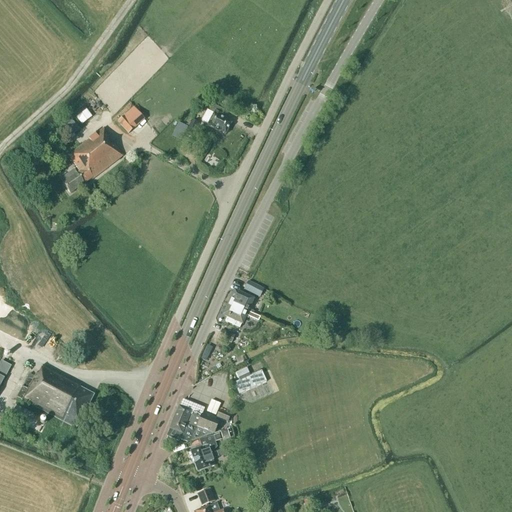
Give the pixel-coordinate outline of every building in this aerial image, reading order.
[(124,117),(118,122),(128,134),(135,128),(130,122),(139,114),(133,108),(125,116),(124,117)] [(225,135),(231,124),(220,118),(222,114),(215,111),(207,126),(225,135)] [(130,122),(135,128),(136,128),(138,130),(146,122),(139,114),(130,122)] [(192,137),(199,124),(192,121),(185,133),(192,137)] [(187,128),(178,124),(172,136),(181,141),(187,128)] [(93,180),(122,157),(103,129),(70,155),(74,162),(73,164),(79,173),(63,185),(70,195),(92,179),(93,180)] [(258,298),(263,289),(248,281),(243,291),(258,298)] [(229,305),(253,316),(254,313),(248,310),(252,301),(234,293),(229,305)] [(252,318),(253,316),(229,305),(224,316),(227,318),(225,323),(239,329),(246,315),(252,318)] [(231,344),(235,337),(222,331),(218,338),(231,344)] [(0,363),(0,386),(10,367),(1,362),(0,363)] [(80,386),(42,366),(37,376),(36,375),(34,378),(29,375),(16,398),(22,401),(76,430),(93,396),(79,388),(80,386)] [(234,384),(239,395),(266,383),(261,372),(234,384)] [(197,428),(201,417),(178,408),(169,430),(170,430),(167,437),(179,442),(180,440),(188,443),(192,441),(195,440),(198,431),(197,428)] [(228,423),(231,416),(220,411),(217,419),(228,423)] [(198,431),(195,440),(212,434),(213,435),(218,423),(202,416),(201,417),(197,428),(198,431)] [(220,432),(222,438),(229,436),(228,434),(231,433),(229,429),(220,432)] [(201,458),(210,455),(209,452),(217,449),(215,443),(221,440),(219,434),(198,440),(202,449),(190,453),(193,461),(192,461),(193,464),(199,462),(199,461),(201,459),(201,458)] [(199,462),(193,464),(193,465),(194,464),(197,473),(215,467),(212,460),(225,455),(224,451),(216,454),(216,453),(210,455),(201,458),(201,459),(199,461),(199,462)] [(202,508),(215,503),(209,489),(196,494),(202,508)] [(327,505),(335,502),(333,496),(325,499),(327,505)]
